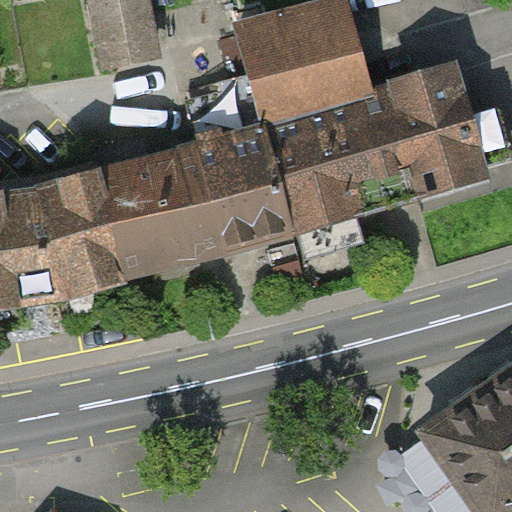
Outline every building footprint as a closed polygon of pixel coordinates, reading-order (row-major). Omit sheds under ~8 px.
[(146,0),(86,0),(103,81),(161,69),(146,0)] [(484,178),(454,74),(360,102),(335,9),(241,35),(252,77),(292,233),(484,178)] [(192,105),(202,144),(230,251),(292,233),(252,77),(234,82),(238,94),(192,105)] [(97,155),(103,179),(128,274),(230,251),(202,144),(151,159),(146,144),(97,155)] [(0,303),(68,293),(128,274),(103,179),(43,196),(0,201),(0,303)] [(511,511),(511,382),(422,444),(402,458),(397,462),(393,469),(391,476),(391,487),(393,496),(397,504),(404,510),(405,511),(511,511)]
